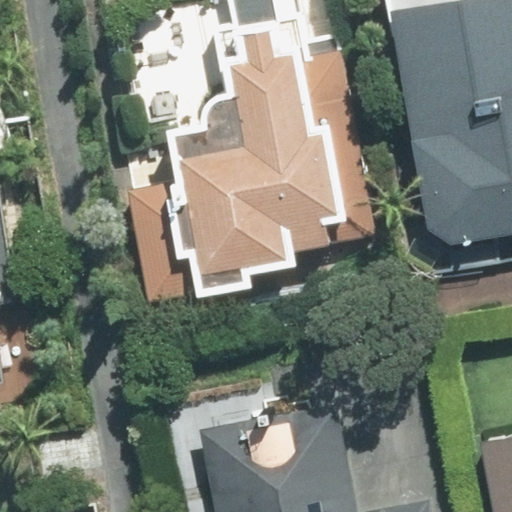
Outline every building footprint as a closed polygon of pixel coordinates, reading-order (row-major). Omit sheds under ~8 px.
[(327,124),(304,0),(238,0),(243,25),(231,27),(241,86),(239,86),(238,86),(236,86),(235,86),(233,86),(231,86),(230,86),(229,87),(227,87),(226,88),(224,89),(223,89),(222,90),(220,91),(219,92),(218,93),(217,94),(216,95),(215,97),(214,98),(214,99),(213,101),(212,102),(212,104),(211,105),(211,107),(211,108),(211,110),(211,111),(211,113),(211,114),(211,116),(211,117),(212,119),(212,120),(177,125),(185,178),(136,185),(154,304),(263,288),(260,271),(309,263),(306,247),(339,241),(335,219),(356,215),(340,122),(327,124)] [(511,22),(508,0),(385,0),(412,203),(511,188),(511,22)] [(0,201),(0,373),(3,373),(0,353),(0,293),(13,292),(0,201)] [(302,361),(160,387),(182,511),(383,511),(375,465),(322,475),(302,361)] [(511,511),(511,424),(486,430),(500,511),(511,511)]
